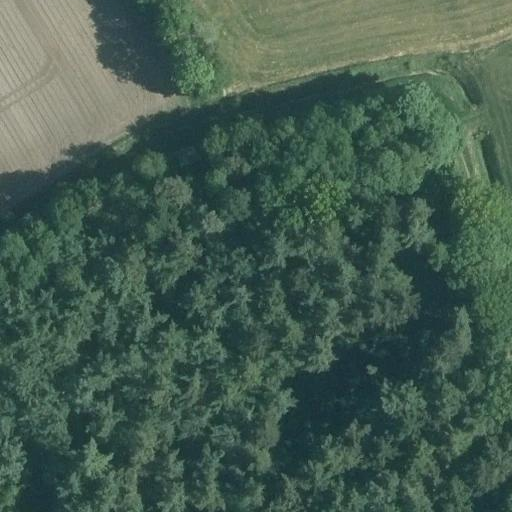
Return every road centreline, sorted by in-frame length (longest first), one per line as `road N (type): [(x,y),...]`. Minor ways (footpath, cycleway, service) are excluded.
road 1 (track): [(0,252),(186,147),(427,98),(449,116),(511,333)]
road 2 (track): [(0,416),(237,238),(440,132),(487,117)]
